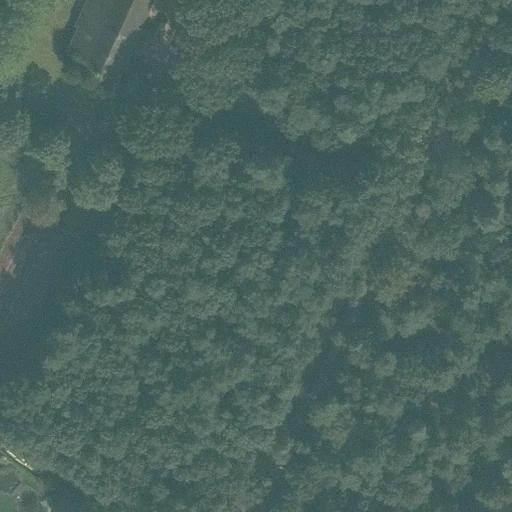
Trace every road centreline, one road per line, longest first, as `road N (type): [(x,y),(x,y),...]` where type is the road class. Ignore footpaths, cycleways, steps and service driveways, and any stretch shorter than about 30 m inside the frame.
road 1 (track): [(336,345),(429,150)]
road 2 (track): [(256,511),(336,345)]
road 3 (track): [(368,364),(511,457)]
road 4 (track): [(429,150),(500,0)]
